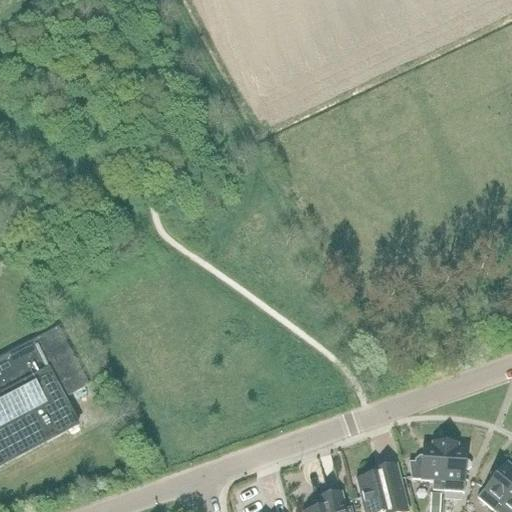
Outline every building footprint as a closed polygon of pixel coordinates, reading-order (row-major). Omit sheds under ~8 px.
[(0,467),(78,426),(64,399),(87,387),(57,331),(0,361),(0,467)] [(442,494),(445,446),(432,445),(432,447),(423,447),(422,461),(420,460),(416,463),(416,466),(410,465),(410,464),(409,464),(411,484),(412,484),(412,483),(433,484),(432,494),(442,494)] [(445,446),(442,494),(451,495),(464,496),(464,486),(465,472),(467,473),(471,469),(471,467),(468,464),(466,463),(467,450),(458,449),(458,447),(445,446)] [(408,511),(397,466),(370,473),(370,474),(371,474),(372,477),(355,482),(362,511),(408,511)] [(490,511),(495,511),(511,493),(511,470),(507,466),(498,476),(496,475),(491,475),(490,477),(490,482),(492,483),(477,501),(490,511)] [(511,511),(511,493),(495,511),(511,511)] [(341,495),(327,499),(325,499),(326,503),(317,505),(319,511),(314,511),(350,511),(350,510),(345,511),(341,495)] [(432,497),(431,511),(441,511),(442,498),(432,497)]
